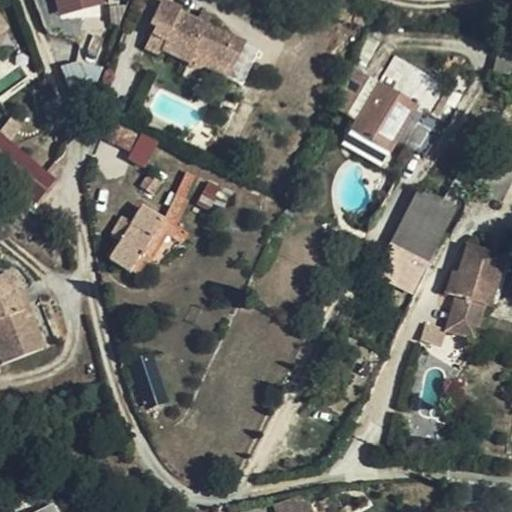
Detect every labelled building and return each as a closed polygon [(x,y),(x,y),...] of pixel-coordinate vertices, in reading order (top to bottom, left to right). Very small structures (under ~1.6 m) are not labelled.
[(103,0),(54,0),(58,15),(104,4),(103,0)] [(344,20),(349,9),(333,3),(329,13),(344,20)] [(356,12),(349,9),(344,20),(352,23),(356,12)] [(201,10),(196,20),(210,26),(215,18),(201,10)] [(210,26),(196,20),(180,11),(171,29),(158,22),(144,49),(157,56),(160,50),(188,65),(190,61),(193,53),(231,72),(244,43),(210,26)] [(368,17),(356,12),(352,23),(363,27),(368,17)] [(511,77),(511,56),(498,51),(492,71),(511,77)] [(193,53),(190,61),(227,80),(231,72),(193,53)] [(356,120),(350,130),(387,154),(417,105),(432,115),(449,88),(396,55),(372,93),(356,120)] [(63,65),(67,88),(82,85),(78,62),(63,65)] [(341,110),(356,120),(372,93),(358,84),(341,110)] [(0,176),(32,206),(56,181),(1,130),(0,131),(0,176)] [(387,154),(350,130),(341,144),(375,165),(379,167),(387,154)] [(146,167),(157,140),(138,133),(127,160),(146,167)] [(481,170),(473,186),(496,197),(511,164),(511,153),(498,146),(492,144),(481,170)] [(379,167),(375,165),(369,174),(372,200),(358,225),(366,230),(396,177),(379,167)] [(152,197),(161,184),(150,175),(140,188),(152,197)] [(418,192),(393,245),(393,246),(427,264),(429,266),(455,209),(418,192)] [(129,275),(131,273),(143,255),(164,222),(142,208),(132,225),(121,243),(110,262),(129,275)] [(111,236),(121,243),(132,225),(123,219),(111,236)] [(143,255),(151,260),(161,245),(173,252),(181,244),(187,234),(166,220),(164,222),(143,255)] [(393,246),(393,245),(379,274),(412,293),(427,264),(393,246)] [(470,250),(461,277),(454,297),(460,300),(464,302),(459,336),(474,341),(500,260),(470,250)] [(138,279),(151,260),(143,255),(131,273),(138,279)] [(18,290),(11,271),(0,274),(0,357),(2,364),(46,348),(30,308),(26,309),(18,290)] [(26,309),(30,308),(23,288),(18,290),(26,309)] [(464,302),(460,300),(449,333),(459,336),(464,302)] [(138,407),(164,403),(157,356),(131,359),(138,407)] [(113,475),(106,459),(87,469),(93,482),(105,476),(106,478),(113,475)]
